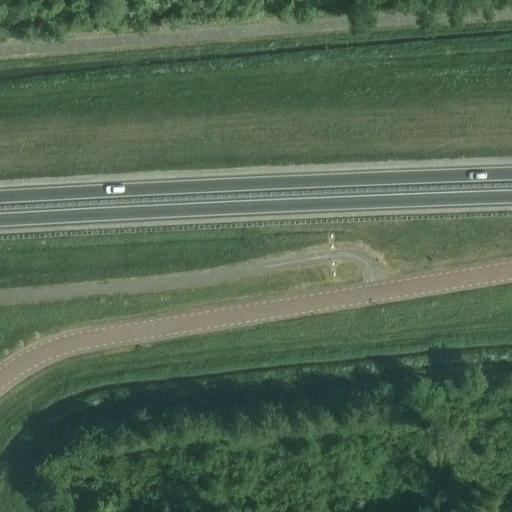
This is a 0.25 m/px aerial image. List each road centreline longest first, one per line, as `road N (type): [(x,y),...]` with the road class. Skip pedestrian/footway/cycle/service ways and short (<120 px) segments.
road 1 (track): [(511,364),(76,422),(51,430),(0,510)]
road 2 (tertiary): [(0,383),(53,348),(511,270)]
road 3 (trunk): [(511,175),(0,201)]
road 4 (trunk): [(0,221),(511,197)]
